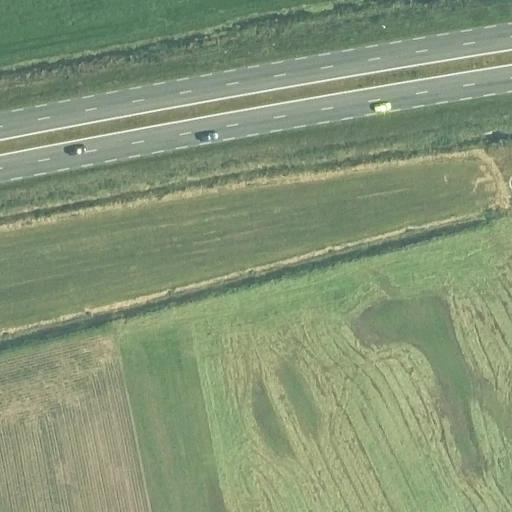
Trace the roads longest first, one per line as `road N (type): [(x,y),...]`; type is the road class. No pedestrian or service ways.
road 1 (primary): [(0,170),(511,79)]
road 2 (primary): [(511,38),(0,128)]
